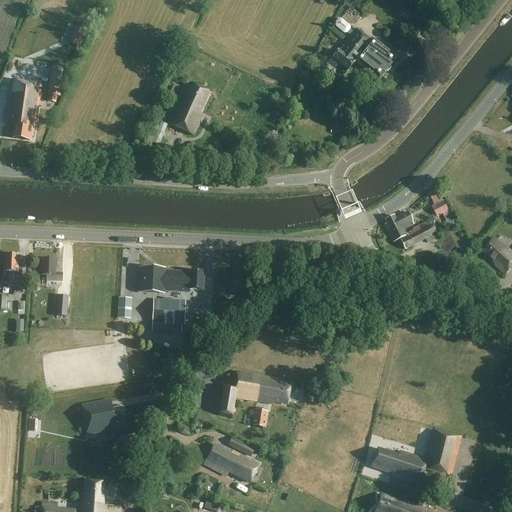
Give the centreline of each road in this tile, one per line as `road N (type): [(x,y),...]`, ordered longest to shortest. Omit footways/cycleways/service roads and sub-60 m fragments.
road 1 (unclassified): [(337,176),(247,185),(0,170)]
road 2 (unclassified): [(127,508),(180,390),(213,341),(266,288),(273,268)]
road 3 (tertiary): [(274,245),(0,231)]
road 4 (tertiary): [(337,176),(385,139),(500,0)]
road 5 (tertiary): [(356,228),(429,175),(511,74)]
road 6 (tertiary): [(511,309),(379,259),(356,228)]
